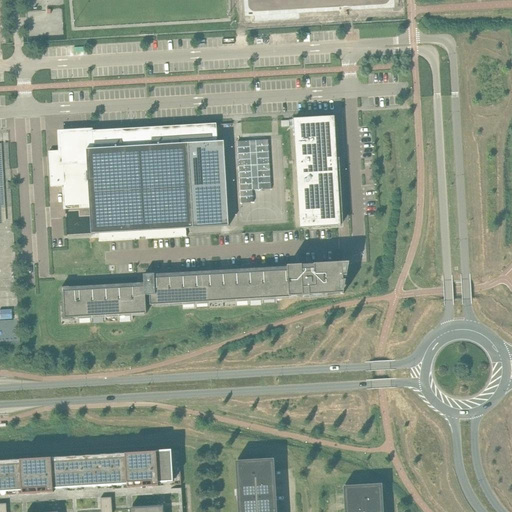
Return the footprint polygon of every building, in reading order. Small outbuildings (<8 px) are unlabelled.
[(336,182),(335,167),(335,161),(337,161),(334,117),(293,120),(300,228),(338,227),(340,226),(338,182),(336,182)] [(92,132),(75,133),(75,132),(75,131),(74,131),(73,130),(72,130),(71,130),(70,130),(69,130),(69,131),(68,131),(68,132),(68,133),(68,134),(61,134),(62,151),(49,152),(51,187),(64,186),(65,214),(66,214),(66,206),(89,205),(91,234),(94,234),(94,233),(99,233),(99,241),(99,242),(139,240),(139,237),(146,237),(146,239),(186,237),(186,236),(186,228),(190,228),(228,226),(224,147),(224,142),(217,142),(216,125),(184,126),(184,127),(93,132),(92,128),(92,132)] [(266,139),(235,141),(239,203),(251,202),(251,190),(269,188),(266,139)] [(143,275),(144,284),(61,288),(61,292),(63,292),(64,304),(62,304),(62,320),(72,320),(72,318),(78,318),(79,319),(144,315),(144,314),(146,314),(145,296),(149,295),(150,305),(156,305),(156,307),(328,297),(327,295),(344,294),(343,293),(346,281),(343,281),(343,277),(347,276),(349,264),(349,263),(314,265),(314,266),(302,266),(296,266),(287,267),(154,275),(154,274),(143,275)] [(0,511),(86,511),(101,511),(112,511),(126,510),(126,511),(182,511),(182,506),(181,488),(178,488),(178,485),(181,485),(179,451),(171,451),(0,461),(0,511)] [(274,511),(271,456),(238,458),(240,511),(274,511)] [(380,511),(379,483),(346,485),(347,511),(380,511)]
